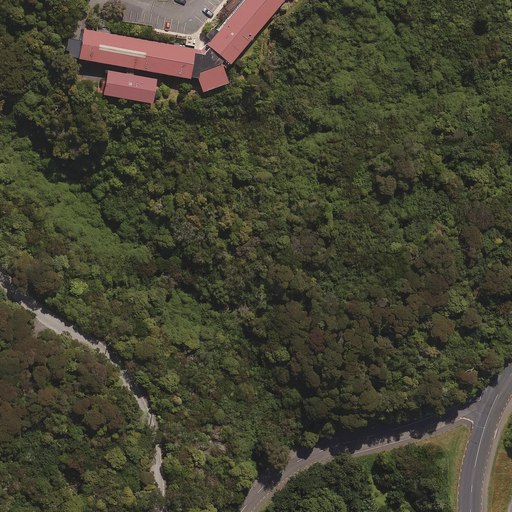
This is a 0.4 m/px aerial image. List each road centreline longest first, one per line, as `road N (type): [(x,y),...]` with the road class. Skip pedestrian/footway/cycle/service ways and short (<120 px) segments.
road 1 (unclassified): [(241,511),(273,478),(315,453),(410,425),(503,384)]
road 2 (residential): [(155,511),(147,423),(125,379),(100,351),(50,321)]
road 3 (tertiary): [(471,511),(477,455),(503,384)]
